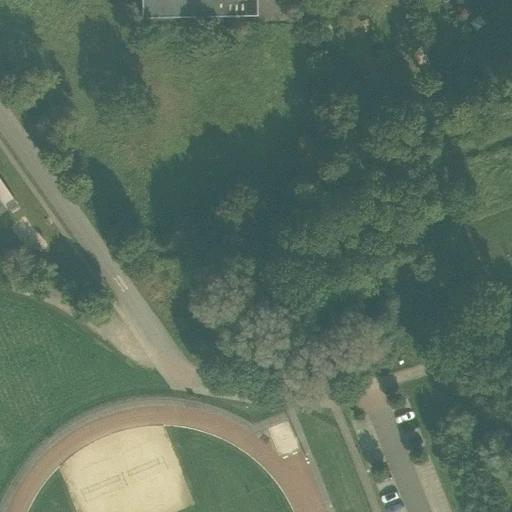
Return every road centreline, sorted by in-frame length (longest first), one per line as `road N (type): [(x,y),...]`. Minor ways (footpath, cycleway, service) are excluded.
road 1 (track): [(185,372),(0,282)]
road 2 (track): [(345,389),(400,378),(511,334)]
